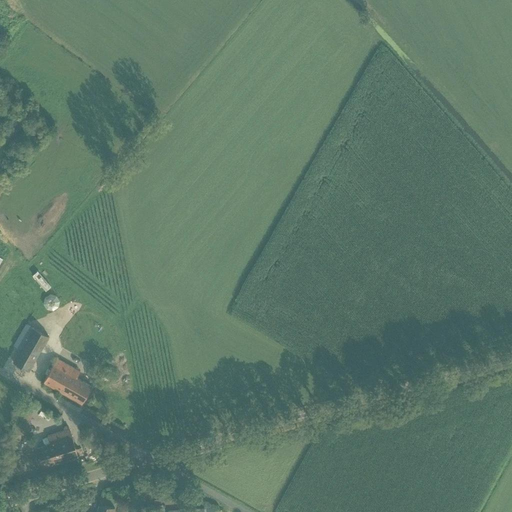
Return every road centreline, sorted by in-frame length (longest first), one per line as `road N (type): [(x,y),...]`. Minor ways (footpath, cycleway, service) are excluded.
road 1 (tertiary): [(148,456),(511,358)]
road 2 (unclassified): [(148,456),(0,371)]
road 3 (tertiary): [(148,456),(0,503)]
